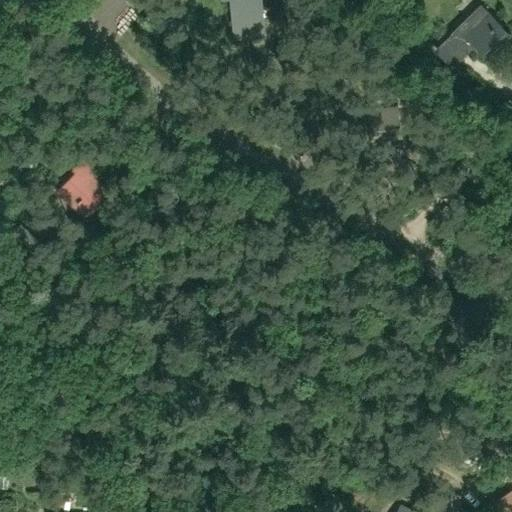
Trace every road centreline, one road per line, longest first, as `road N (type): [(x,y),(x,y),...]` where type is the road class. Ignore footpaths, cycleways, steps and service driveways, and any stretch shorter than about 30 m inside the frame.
road 1 (unclassified): [(511,301),(190,122),(67,0)]
road 2 (track): [(511,131),(445,184),(407,244)]
